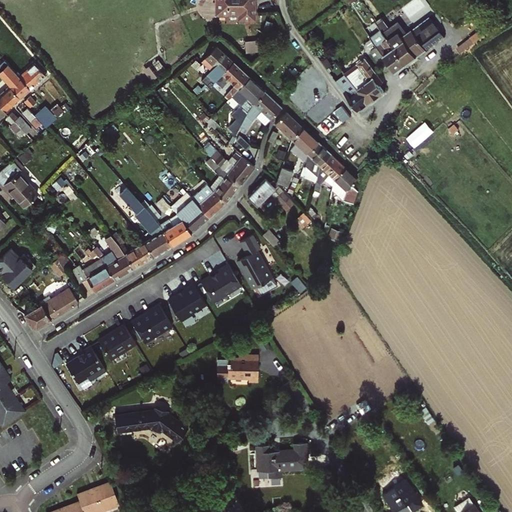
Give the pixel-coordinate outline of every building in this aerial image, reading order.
[(259,20),(259,0),(211,0),(212,14),(241,14),(241,19),(259,20)] [(399,71),(450,35),(435,15),(410,32),(401,19),(375,38),(399,71)] [(390,17),(381,20),(385,30),(393,26),(390,17)] [(217,46),(206,57),(203,61),(213,70),(203,80),(207,85),(211,81),(213,83),(216,81),(216,80),(223,73),(234,62),(217,46)] [(359,110),(392,88),(370,56),(338,78),(359,110)] [(36,62),(21,76),(32,89),(47,75),(36,62)] [(223,87),(230,80),(236,85),(227,96),(230,98),(232,96),(239,89),(250,77),(234,62),(223,73),(216,80),(223,87)] [(155,78),(159,74),(151,64),(146,68),(155,78)] [(11,85),(21,98),(32,89),(21,76),(11,85)] [(250,77),(239,89),(250,99),(249,100),(249,99),(229,120),(230,121),(239,130),(240,129),(248,114),(255,103),(266,92),(250,77)] [(11,85),(3,92),(14,105),(21,98),(11,85)] [(3,92),(0,94),(0,103),(7,111),(14,105),(3,92)] [(282,107),(266,92),(255,103),(272,119),(282,107)] [(31,96),(25,100),(30,106),(35,101),(31,96)] [(57,103),(51,109),(58,116),(63,111),(57,103)] [(41,131),(45,127),(28,107),(24,111),(41,131)] [(13,111),(10,115),(23,129),(26,132),(32,128),(20,116),(19,117),(13,111)] [(287,112),(276,123),(293,139),(303,127),(287,112)] [(45,113),(39,119),(46,126),(52,121),(45,113)] [(254,117),(248,114),(240,129),(246,132),(254,117)] [(10,115),(8,117),(13,123),(11,125),(18,133),(23,129),(10,115)] [(239,130),(230,121),(225,126),(235,137),(239,130)] [(319,143),(303,127),(293,139),(297,143),(291,149),(305,164),(306,161),(309,153),(319,143)] [(23,129),(18,133),(21,137),(26,132),(23,129)] [(278,134),(273,131),(268,141),(273,143),(278,134)] [(243,139),(237,145),(247,154),(252,149),(243,139)] [(345,167),(331,154),(321,165),(316,181),(320,185),(333,187),(333,185),(335,178),(345,167)] [(242,184),(256,167),(243,155),(239,160),(235,156),(230,161),(224,156),(217,164),(220,166),(242,184)] [(24,159),(22,162),(30,172),(33,170),(24,159)] [(3,179),(16,194),(18,193),(23,198),(32,208),(46,196),(27,175),(30,172),(22,162),(11,171),(3,179)] [(220,176),(210,187),(228,201),(242,184),(220,166),(215,172),(220,176)] [(293,171),(283,166),(276,183),(286,187),(293,171)] [(358,179),(345,167),(335,178),(333,185),(333,187),(344,201),(352,203),(356,190),(352,185),(358,179)] [(276,184),(272,180),(270,182),(265,177),(249,196),(258,205),(271,191),(287,210),(295,204),(291,200),(279,187),(276,184)] [(158,234),(144,242),(154,257),(173,245),(158,221),(154,217),(146,208),(127,185),(119,192),(139,214),(152,230),(154,228),(158,234)] [(202,201),(198,205),(210,218),(228,201),(210,187),(209,186),(199,196),(202,201)] [(167,192),(162,196),(169,204),(173,200),(167,192)] [(180,198),(171,206),(177,213),(182,220),(184,222),(191,234),(210,218),(198,205),(195,201),(192,203),(187,207),(180,198)] [(150,204),(146,208),(154,217),(158,213),(150,204)] [(297,218),(305,226),(312,219),(305,211),(297,218)] [(158,221),(173,245),(191,234),(184,222),(182,220),(174,225),(170,218),(164,222),(161,218),(158,221)] [(270,228),(264,234),(274,246),(280,240),(270,228)] [(144,242),(128,252),(122,244),(124,242),(116,233),(111,236),(126,255),(135,268),(154,257),(144,242)] [(237,263),(253,288),(273,276),(257,249),(259,247),(251,234),(239,241),(247,254),(239,259),(237,263)] [(126,255),(111,236),(107,239),(119,258),(107,265),(109,268),(116,280),(135,268),(126,255)] [(0,258),(0,266),(18,286),(38,268),(16,244),(0,258)] [(97,246),(94,248),(101,257),(104,254),(97,246)] [(62,257),(53,263),(60,275),(70,270),(62,257)] [(102,258),(81,270),(87,277),(96,292),(116,280),(109,268),(107,265),(104,261),(102,258)] [(241,285),(228,263),(217,270),(218,272),(211,276),(210,274),(200,280),(213,300),(220,296),(221,297),(241,285)] [(87,277),(81,270),(78,266),(70,271),(77,283),(87,277)] [(194,313),(206,305),(192,282),(182,288),(184,291),(178,295),(177,294),(168,300),(182,322),(195,314),(194,313)] [(70,288),(25,314),(33,327),(38,327),(79,302),(70,288)] [(142,315),(140,314),(130,320),(144,343),(172,326),(158,303),(153,306),(146,311),(147,312),(142,315)] [(123,324),(98,339),(110,359),(135,343),(123,324)] [(268,342),(260,330),(253,333),(262,346),(268,342)] [(104,370),(89,345),(81,350),(82,352),(65,363),(76,382),(86,376),(88,380),(104,370)] [(243,358),(239,358),(228,358),(228,359),(217,359),(218,378),(221,378),(221,381),(229,381),(229,378),(249,378),(249,381),(258,381),(259,354),(243,354),(243,358)] [(11,378),(0,361),(0,385),(6,382),(11,378)] [(0,385),(0,401),(3,399),(6,403),(16,397),(6,382),(0,385)] [(270,403),(280,418),(297,406),(287,392),(270,403)] [(6,403),(3,399),(0,401),(0,420),(3,425),(25,410),(16,397),(6,403)] [(159,426),(179,442),(190,426),(162,405),(115,413),(118,432),(159,426)] [(281,476),(281,469),(306,468),(305,442),(293,443),(293,448),(267,450),(267,444),(255,445),(257,471),(269,470),(269,477),(281,476)] [(409,511),(422,504),(405,478),(383,493),(395,511),(409,511)] [(113,480),(80,492),(82,499),(49,511),(99,511),(122,504),(113,480)] [(455,508),(457,511),(479,511),(474,505),(470,498),(455,508)]
